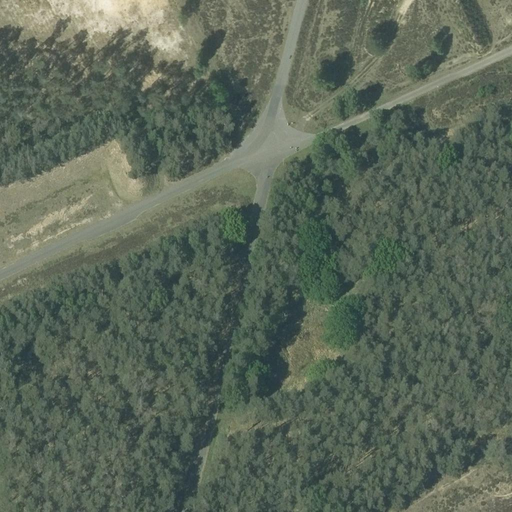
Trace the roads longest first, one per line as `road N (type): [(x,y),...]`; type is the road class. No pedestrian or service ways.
road 1 (track): [(266,153),(189,511)]
road 2 (track): [(266,153),(0,274)]
road 3 (track): [(266,153),(305,144),(511,51)]
road 4 (track): [(302,0),(266,153)]
road 5 (track): [(390,106),(436,151),(511,187)]
